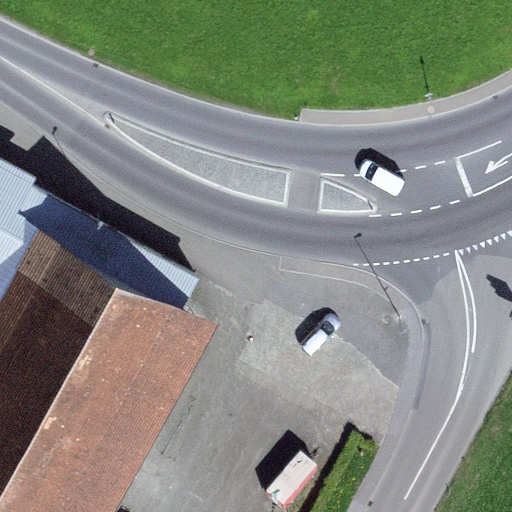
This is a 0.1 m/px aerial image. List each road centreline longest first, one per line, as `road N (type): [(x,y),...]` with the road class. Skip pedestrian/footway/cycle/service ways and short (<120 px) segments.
road 1 (secondary): [(455,194),(387,206),(305,204),(197,170),(0,58)]
road 2 (secondary): [(455,194),(478,325),(460,401),(399,511)]
